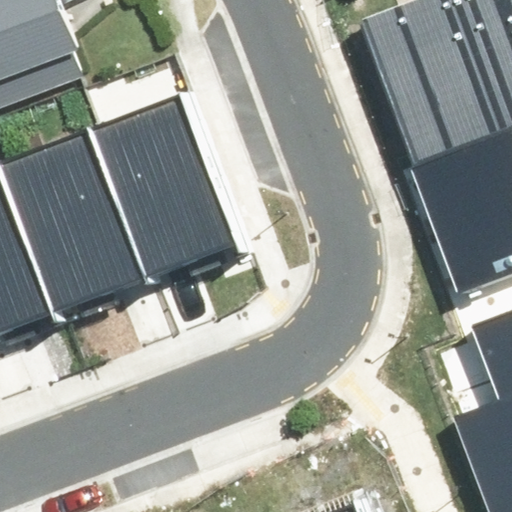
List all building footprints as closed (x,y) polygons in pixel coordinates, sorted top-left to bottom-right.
[(0,112),(111,71),(84,0),(13,0),(0,5),(0,112)] [(511,0),(458,0),(371,34),(469,285),(511,268),(511,0)] [(254,235),(193,79),(101,115),(162,271),(254,235)] [(162,271),(101,115),(9,151),(70,307),(162,271)] [(0,334),(70,307),(9,151),(0,154),(0,334)] [(511,383),(454,405),(494,511),(511,511),(511,304),(487,314),(511,380),(511,383)] [(315,511),(374,511),(367,492),(315,511)]
